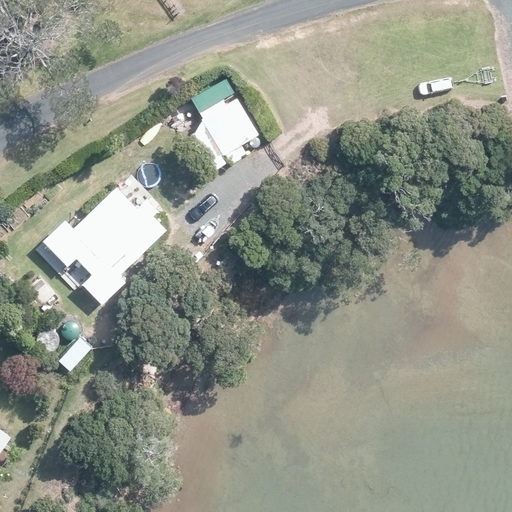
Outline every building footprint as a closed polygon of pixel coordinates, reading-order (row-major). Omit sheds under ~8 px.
[(268,141),(244,99),(177,139),(202,181),(268,141)] [(75,232),(108,263),(92,281),(110,298),(128,279),(124,275),(158,240),(110,194),(75,232)] [(61,300),(36,277),(15,299),(40,322),(61,300)] [(101,344),(88,332),(63,360),(76,372),(101,344)] [(0,462),(19,434),(0,420),(0,462)]
